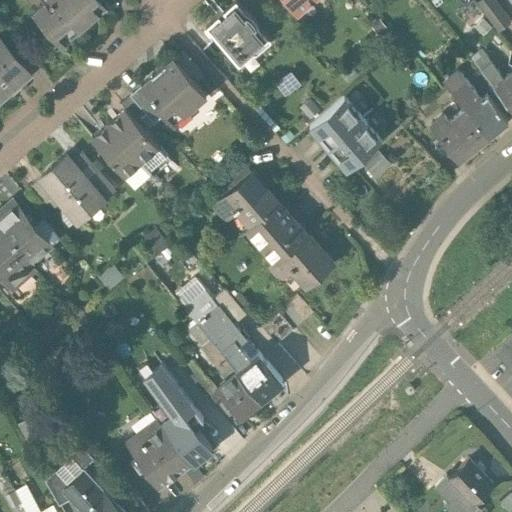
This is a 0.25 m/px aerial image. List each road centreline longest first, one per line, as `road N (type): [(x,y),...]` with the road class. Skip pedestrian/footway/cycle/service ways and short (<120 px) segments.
road 1 (residential): [(364,242),(165,19)]
road 2 (residential): [(400,301),(192,511)]
road 3 (residential): [(165,19),(0,163)]
road 4 (tertiary): [(511,152),(443,222),(400,301)]
road 5 (residential): [(472,391),(336,511)]
